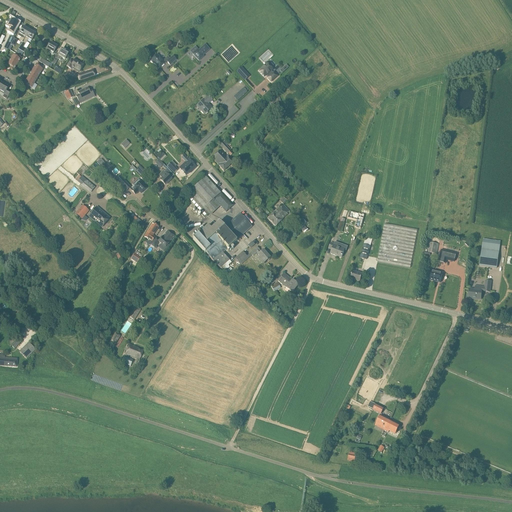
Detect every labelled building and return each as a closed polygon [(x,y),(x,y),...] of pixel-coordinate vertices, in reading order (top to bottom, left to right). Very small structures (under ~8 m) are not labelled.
[(11,20),(9,19),(7,23),(9,24),(8,26),(12,28),(10,32),(13,33),(15,30),(19,24),(12,20),(11,20)] [(23,42),(29,30),(26,28),(27,27),(24,26),(24,27),(23,27),(18,36),(21,38),(19,41),(23,42)] [(36,34),(29,30),(23,42),(18,50),(27,55),(29,51),(24,48),(26,44),(29,39),(32,41),(36,34)] [(57,46),(51,42),(46,51),(49,53),(50,50),(54,52),(57,46)] [(199,61),(204,56),(203,56),(209,50),(205,45),(197,52),(196,51),(193,54),(199,61)] [(51,64),(49,68),(59,74),(62,69),(59,67),(58,69),(54,67),(55,65),(59,59),(60,60),(62,57),(66,59),(69,53),(62,49),(59,55),(57,58),(55,57),(51,64)] [(11,60),(18,64),(22,58),(18,55),(17,57),(13,55),(11,60)] [(154,64),(154,63),(159,69),(165,63),(165,64),(167,62),(170,65),(176,60),(173,56),(170,59),(168,57),(163,62),(157,55),(150,60),(154,64)] [(49,68),(51,64),(41,59),(39,62),(49,68)] [(84,65),(76,59),(74,62),(70,60),(66,67),(71,69),(73,67),(80,71),(84,65)] [(14,71),(18,64),(11,60),(8,65),(11,67),(10,69),(14,71)] [(37,63),(34,69),(41,73),(43,69),(39,67),(41,65),(37,63)] [(267,64),(259,71),(264,77),(266,75),(268,77),(268,78),(271,82),(277,76),(274,72),(273,73),(271,71),(272,70),(267,64)] [(241,68),(236,72),(244,81),(249,76),(241,68)] [(34,69),(30,74),(37,79),(41,73),(34,69)] [(89,72),(78,75),(80,81),(91,77),(89,72)] [(34,84),(37,79),(30,74),(27,80),(34,84)] [(32,88),(34,84),(27,80),(23,86),(27,88),(28,86),(32,88)] [(4,84),(0,90),(0,92),(3,95),(2,97),(6,100),(10,92),(7,90),(8,87),(4,84)] [(89,91),(87,87),(78,92),(79,94),(76,96),(80,103),(95,96),(92,90),(89,91)] [(74,98),(71,91),(65,93),(68,100),(74,98)] [(281,101),(279,95),(274,97),(275,99),(269,101),(272,109),(280,106),(278,102),(281,101)] [(213,99),(209,96),(205,99),(197,106),(205,114),(212,107),(208,103),(213,99)] [(130,144),(126,140),(121,145),(125,149),(130,144)] [(231,151),(223,142),(220,146),(228,154),(230,156),(233,154),(231,151)] [(233,162),(222,150),(213,158),(220,165),(219,165),(224,171),(233,162)] [(197,167),(189,158),(179,168),(186,175),(191,171),(192,171),(197,167)] [(97,163),(101,168),(106,164),(101,159),(97,163)] [(159,159),(155,163),(160,168),(164,165),(159,159)] [(171,163),(167,167),(174,174),(177,170),(171,163)] [(146,172),(141,166),(136,170),(142,175),(146,172)] [(165,172),(164,170),(159,175),(162,179),(160,180),(165,185),(172,179),(165,172)] [(95,188),(82,176),(78,181),(81,185),(90,193),(95,188)] [(130,187),(120,176),(116,180),(127,191),(130,187)] [(233,206),(222,194),(207,177),(189,192),(189,193),(186,197),(204,217),(208,214),(210,216),(212,214),(207,208),(215,200),(226,212),(233,206)] [(147,188),(141,182),(131,191),(135,195),(139,191),(141,194),(147,188)] [(163,187),(159,183),(154,188),(158,191),(163,187)] [(290,211),(284,205),(282,208),(281,207),(276,212),(275,211),(268,218),(276,226),(283,220),(282,219),(288,214),(287,213),(290,211)] [(89,211),(82,206),(75,215),(82,220),(89,211)] [(109,219),(96,208),(88,218),(101,229),(109,219)] [(350,210),(348,216),(356,219),(355,222),(361,225),(364,214),(359,212),(359,213),(350,210)] [(221,268),(229,260),(223,253),(252,226),(240,213),(224,227),(219,222),(211,229),(207,225),(198,234),(197,235),(196,234),(192,237),(194,239),(193,240),(205,254),(206,252),(214,261),(221,268)] [(347,216),(343,214),(338,231),(341,232),(347,216)] [(158,227),(153,224),(144,236),(149,240),(147,242),(150,244),(155,237),(152,235),(154,233),(158,227)] [(417,230),(385,224),(378,262),(410,268),(417,230)] [(174,235),(168,231),(162,239),(159,243),(165,248),(169,244),(168,244),(174,235)] [(372,239),(366,238),(364,244),(361,258),(367,260),(371,246),(372,239)] [(335,244),(331,243),(329,249),(333,250),(331,254),(342,258),(345,250),(334,246),(335,244)] [(437,244),(430,243),(428,253),(436,254),(437,244)] [(257,248),(250,253),(253,256),(257,252),(258,254),(258,255),(260,257),(258,259),(263,264),(267,260),(268,260),(269,259),(269,258),(270,258),(263,250),(261,253),(259,251),(259,250),(257,248)] [(499,252),(482,249),(479,266),(496,268),(499,252)] [(456,254),(441,250),(439,262),(445,264),(446,260),(454,262),(456,254)] [(239,263),(247,257),(242,252),(235,259),(236,260),(239,263)] [(135,254),(131,259),(137,264),(141,258),(135,254)] [(232,263),(229,260),(221,268),(224,272),(230,267),(228,265),(232,263)] [(443,273),(431,270),(429,278),(429,280),(440,283),(443,273)] [(362,274),(352,271),(350,279),(360,282),(362,274)] [(298,284),(284,273),(279,281),(292,292),(298,284)] [(491,282),(485,281),(485,288),(481,288),(481,287),(475,286),(475,289),(469,289),(468,299),(472,299),(473,298),(481,299),(482,291),(484,291),(484,292),(490,292),(491,282)] [(141,310),(134,306),(131,311),(138,315),(141,310)] [(120,337),(114,333),(109,341),(115,345),(120,337)] [(19,344),(16,340),(11,345),(15,349),(19,344)] [(36,349),(29,343),(20,351),(27,358),(36,349)] [(135,348),(136,347),(127,344),(123,354),(129,356),(128,358),(124,356),(121,363),(122,363),(126,364),(126,365),(127,365),(128,365),(130,366),(131,366),(133,360),(130,359),(131,357),(134,358),(139,360),(143,351),(135,348)] [(5,355),(0,355),(0,365),(12,366),(13,359),(4,358),(5,355)] [(384,408),(376,404),(373,410),(381,414),(384,408)] [(385,430),(390,421),(381,416),(376,425),(385,430)] [(398,425),(390,421),(385,430),(384,431),(388,433),(389,431),(395,435),(400,426),(398,425)] [(356,454),(350,453),(350,454),(349,454),(347,461),(354,462),(356,455),(355,455),(356,454)]
